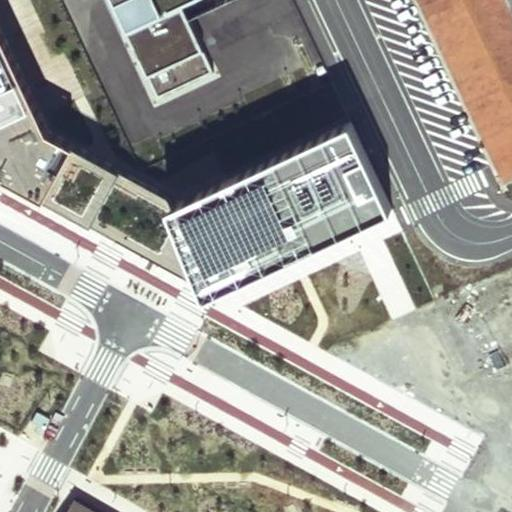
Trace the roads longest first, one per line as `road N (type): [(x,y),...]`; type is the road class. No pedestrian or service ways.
road 1 (residential): [(444,486),(132,316)]
road 2 (residential): [(132,316),(28,511)]
road 3 (residential): [(132,316),(0,243)]
